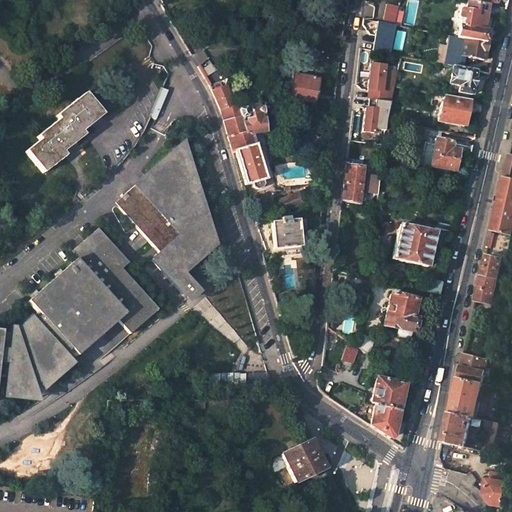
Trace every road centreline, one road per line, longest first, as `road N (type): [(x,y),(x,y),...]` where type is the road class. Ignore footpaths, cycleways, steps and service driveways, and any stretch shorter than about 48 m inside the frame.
road 1 (unclassified): [(293,385),(223,150),(145,0)]
road 2 (residential): [(356,0),(318,321),(293,385)]
road 3 (primary): [(511,64),(452,317)]
road 4 (primary): [(425,473),(452,317)]
road 5 (primary): [(452,317),(406,463)]
road 6 (unclassified): [(293,385),(406,463)]
